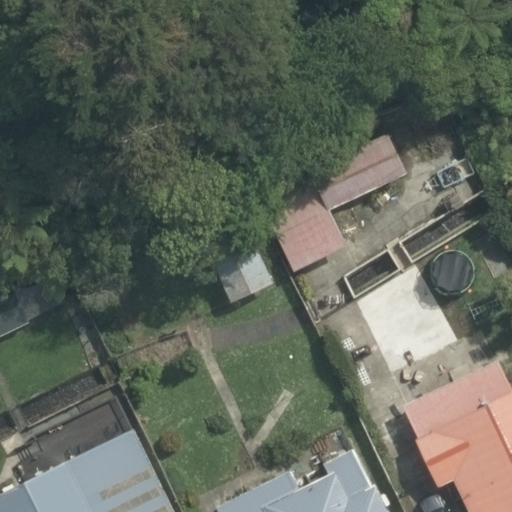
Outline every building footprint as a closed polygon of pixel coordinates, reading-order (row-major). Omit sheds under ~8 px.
[(404,161),(385,130),(258,208),(297,271),(348,240),(328,208),(404,161)] [(272,278),(254,236),(209,256),(228,297),(272,278)] [(511,511),(511,359),(498,331),(383,389),(433,488),(456,476),(474,511),(511,511)] [(169,511),(122,421),(0,485),(0,511),(169,511)] [(388,511),(345,433),(212,507),(214,511),(388,511)]
